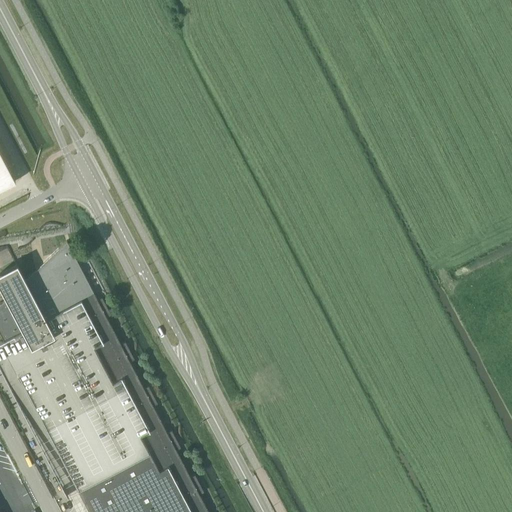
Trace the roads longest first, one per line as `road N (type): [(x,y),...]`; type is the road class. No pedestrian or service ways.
road 1 (primary): [(262,511),(87,177)]
road 2 (primary): [(87,177),(0,10)]
